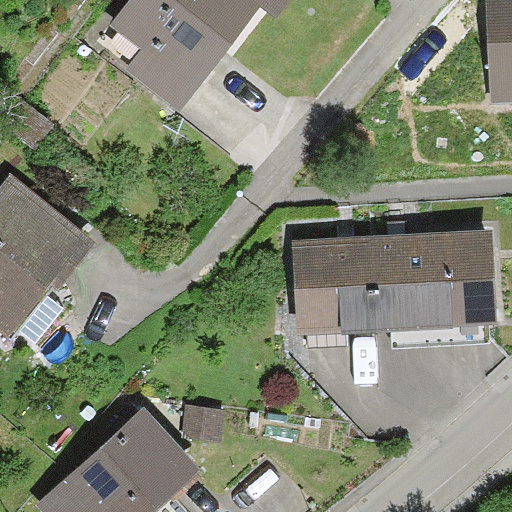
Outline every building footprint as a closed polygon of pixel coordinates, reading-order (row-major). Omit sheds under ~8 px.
[(272,0),(142,0),(127,20),(162,46),(145,70),(195,104),(272,0)] [(511,1),(495,2),(494,88),(511,86),(511,1)] [(0,198),(0,306),(22,325),(104,232),(25,168),(0,198)] [(511,279),(506,213),(308,225),(310,321),(511,306),(511,279)] [(148,405),(46,492),(62,511),(156,511),(207,469),(148,405)]
